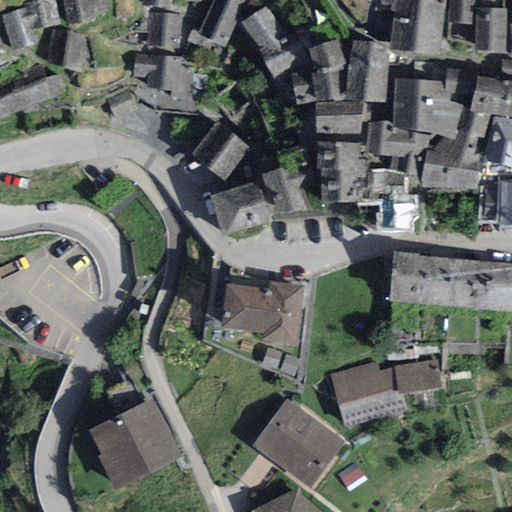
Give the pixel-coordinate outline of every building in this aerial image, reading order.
[(100,0),(67,0),(71,21),(103,15),(100,0)] [(216,0),(203,36),(225,45),(243,0),(216,0)] [(445,0),(384,0),(375,36),(391,38),(390,44),(439,50),(445,0)] [(476,0),(449,0),(445,37),(472,40),(476,7),(476,0)] [(266,7),(240,24),(285,104),(342,95),(385,96),(391,47),(371,39),(350,39),(347,62),(337,37),(308,47),(315,67),(294,33),(286,37),(266,7)] [(506,9),(476,7),(474,46),(505,50),(506,9)] [(5,18),(17,49),(38,41),(26,10),(5,18)] [(179,16),(152,15),(150,51),(178,52),(179,16)] [(55,32),(51,63),(80,66),(83,36),(55,32)] [(150,78),(149,87),(188,90),(191,62),(139,58),(137,77),(150,78)] [(0,83),(0,116),(53,96),(41,67),(0,83)] [(479,72),(447,68),(445,80),(444,91),(451,92),(472,94),(471,107),(511,111),(511,75),(479,76),(479,72)] [(445,80),(396,77),(393,119),(392,124),(395,124),(447,131),(456,132),(461,104),(450,98),(451,92),(444,91),(445,80)] [(361,104),(317,104),(317,133),(361,133),(361,104)] [(456,132),(447,131),(423,159),(421,173),(421,182),(479,186),(480,161),(493,115),(471,107),(461,104),(456,132)] [(511,117),(493,115),(480,161),(511,165),(511,117)] [(393,119),(366,121),(364,152),(389,154),(387,168),(421,173),(423,159),(428,135),(394,127),(395,124),(392,124),(393,119)] [(250,148),(218,124),(192,157),(224,182),(250,148)] [(357,142),(319,141),(319,186),(322,197),(378,197),(380,222),(412,222),(408,184),(373,181),(374,169),(365,168),(365,158),(357,157),(357,142)] [(286,165),(261,173),(272,209),(305,204),(302,189),(314,186),(306,147),(282,150),(286,165)] [(256,183),(211,199),(224,236),(269,220),(256,183)] [(511,269),(397,257),(392,300),(511,312),(511,269)] [(270,294),(229,289),(225,329),(266,334),(265,339),(295,342),(301,289),(271,286),(270,294)] [(376,364),(331,376),(339,404),(401,388),(403,395),(436,387),(430,362),(379,375),(376,364)] [(340,442),(288,404),(257,446),(309,484),(340,442)] [(177,459),(150,405),(90,434),(116,488),(177,459)] [(313,511),(302,489),(253,511),(313,511)]
